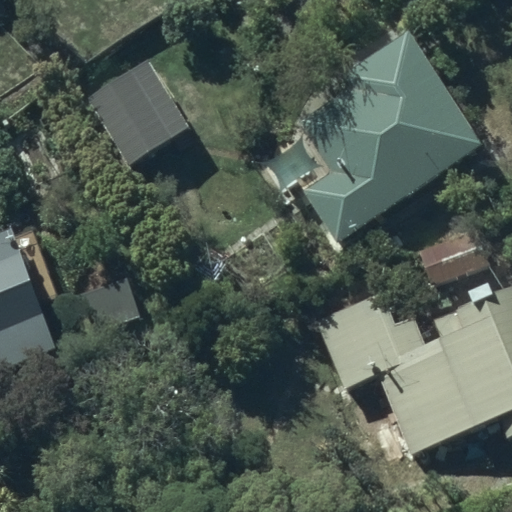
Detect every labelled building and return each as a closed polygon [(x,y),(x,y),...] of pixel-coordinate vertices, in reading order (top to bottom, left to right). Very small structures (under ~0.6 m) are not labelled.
[(482,175),(411,40),(269,114),(339,249),(482,175)] [(84,96),(127,167),(191,129),(149,58),(84,96)] [(498,227),(422,254),(433,286),(510,259),(498,227)] [(0,246),(0,388),(59,367),(13,242),(0,246)] [(511,267),(329,319),(378,489),(511,451),(511,267)]
